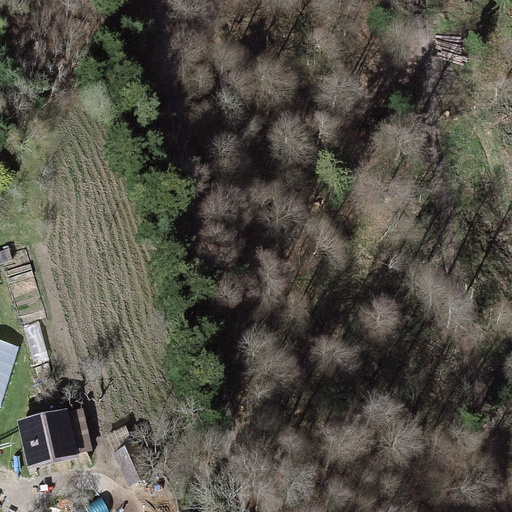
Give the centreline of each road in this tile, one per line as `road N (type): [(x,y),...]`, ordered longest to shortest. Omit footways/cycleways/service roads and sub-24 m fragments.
road 1 (track): [(416,0),(499,511)]
road 2 (track): [(16,511),(22,489),(57,482),(117,497),(125,511)]
